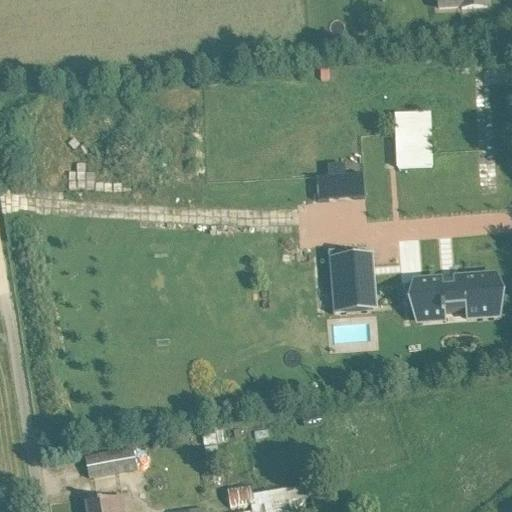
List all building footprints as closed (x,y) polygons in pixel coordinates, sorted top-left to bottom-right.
[(437,0),(439,12),(487,8),(486,0),(437,0)] [(310,80),(285,80),(285,110),(311,109),(310,80)] [(397,170),(432,169),(430,115),(396,116),(397,170)] [(286,131),(287,162),(315,161),(314,130),(286,131)] [(348,252),(329,253),(333,316),(335,316),(335,313),(373,310),(370,267),(369,259),(347,261),(348,252)] [(418,284),(416,284),(416,287),(417,295),(418,312),(419,320),(419,323),(421,323),(445,321),(446,321),(446,318),(446,315),(466,314),(466,320),(498,317),(495,277),(453,281),(453,283),(443,284),(443,281),(421,283),(418,284)] [(130,475),(113,478),(111,468),(81,473),(85,497),(83,497),(85,511),(118,511),(116,499),(134,496),(130,475)] [(297,486),(228,496),(230,509),(250,506),(251,511),(286,511),(301,510),(297,486)]
